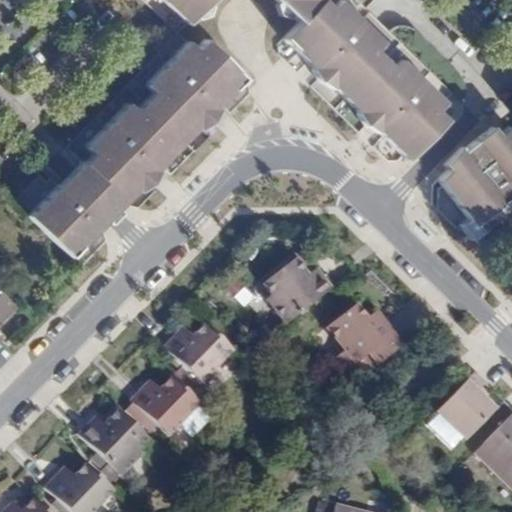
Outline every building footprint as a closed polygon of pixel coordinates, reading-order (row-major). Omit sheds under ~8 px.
[(163,0),(188,23),(210,0),(163,0)] [(277,0),(279,1),(293,16),(300,22),(284,38),(297,50),(307,60),(314,67),(316,70),(318,67),(328,77),(335,70),(341,76),(332,85),(334,86),(345,97),(358,110),(360,112),(362,111),(371,119),(377,113),(384,119),(376,128),(378,130),(403,155),(407,159),(462,103),(391,33),(375,18),(366,9),(375,0),(277,0)] [(293,16),(279,1),(274,6),(279,15),(289,19),(293,16)] [(212,111),(215,108),(219,104),(244,79),(205,40),(194,50),(187,43),(146,84),(154,92),(135,111),(127,103),(84,147),(92,155),(83,164),(122,203),(135,189),(137,188),(134,185),(143,176),(137,170),(144,163),(152,172),(155,169),(159,165),(183,141),(196,128),(197,127),(194,124),(205,114),(199,108),(204,102),(212,111)] [(331,89),(334,86),(332,85),(341,76),(335,70),(328,77),(318,67),(316,70),(314,67),(311,70),(314,75),(319,82),(331,89)] [(218,111),(215,108),(212,111),(204,102),(199,108),(205,114),(194,124),(197,127),(196,128),(198,130),(210,122),(218,111)] [(375,134),(378,130),(376,128),(384,119),(377,113),(371,119),(362,111),(360,112),(358,110),(355,113),(363,126),(372,132),(375,134)] [(437,181),(467,218),(473,225),(479,220),(488,213),(511,194),(511,193),(511,132),(508,128),(498,137),(503,143),(495,150),(484,137),(464,151),(446,171),(437,181)] [(441,165),(446,171),(464,151),(484,137),(495,150),(503,143),(498,137),(491,129),(462,149),(459,146),(441,165)] [(137,188),(135,189),(137,191),(150,184),(157,171),(155,169),(152,172),(144,163),(137,170),(143,176),(134,185),(137,188)] [(28,217),(69,257),(100,226),(59,185),(28,217)] [(511,193),(511,194),(488,213),(492,219),(511,203),(511,193)] [(467,218),(459,225),(471,239),(485,229),(486,228),(479,220),(473,225),(467,218)] [(306,278),(312,273),(299,256),(294,259),(304,272),(302,274),(306,278)] [(284,325),(332,288),(317,269),(312,273),(306,278),(302,274),(304,272),(294,259),(262,285),(270,296),(265,300),(284,325)] [(0,313),(0,312),(9,303),(0,294),(0,340),(1,340),(2,339),(0,337),(0,320),(4,317),(0,313)] [(13,307),(9,303),(0,312),(0,313),(4,317),(13,307)] [(376,366),(403,345),(382,318),(372,325),(367,319),(356,305),(325,329),(344,353),(353,365),(367,354),(376,366)] [(372,325),(382,318),(376,312),(367,319),(372,325)] [(232,352),(205,326),(192,338),(186,344),(176,334),(162,348),(174,359),(183,369),(180,372),(176,376),(193,392),(232,352)] [(186,344),(192,338),(182,328),(176,334),(186,344)] [(170,363),(180,372),(183,369),(174,359),(170,363)] [(480,390),(486,384),(476,375),(475,374),(436,414),(439,416),(462,438),(465,441),(495,411),(484,401),(477,393),(480,390)] [(172,380),(171,378),(159,390),(153,396),(144,387),(129,403),(132,405),(125,412),(140,427),(141,426),(148,419),(156,427),(167,437),(178,426),(197,407),(199,405),(172,380)] [(153,396),(159,390),(150,382),(144,387),(153,396)] [(487,398),(480,390),(477,393),(484,401),(487,398)] [(209,419),(197,407),(178,426),(191,438),(209,419)] [(106,422),(117,411),(114,408),(98,423),(104,429),(109,425),(106,422)] [(137,450),(147,440),(122,416),(117,411),(106,422),(109,425),(104,429),(98,423),(94,419),(77,437),(96,456),(107,466),(102,472),(100,473),(111,484),(119,476),(120,478),(142,455),(137,450)] [(511,413),(483,443),(494,453),(484,463),(511,490),(511,413)] [(462,438),(439,416),(427,427),(451,450),(462,438)] [(150,434),(156,427),(148,419),(141,426),(150,434)] [(483,443),(474,453),(484,463),(494,453),(483,443)] [(91,461),(102,472),(107,466),(96,456),(91,461)] [(94,511),(113,493),(86,467),(85,465),(72,478),(67,484),(58,475),(44,488),(58,501),(68,511),(94,511)] [(67,484),(72,478),(63,470),(58,475),(67,484)] [(45,511),(33,500),(21,511),(7,511),(6,510),(4,511),(45,511)] [(59,511),(68,511),(58,501),(53,506),(59,511)]
